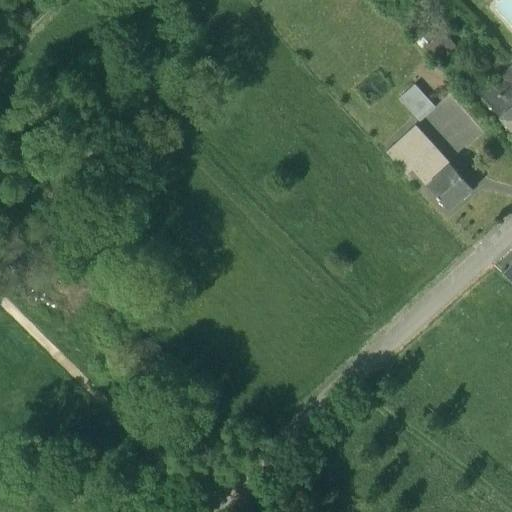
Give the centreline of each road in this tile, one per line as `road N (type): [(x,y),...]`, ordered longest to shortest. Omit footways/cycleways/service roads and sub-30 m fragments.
road 1 (residential): [(231,511),(374,360),(511,238)]
road 2 (track): [(0,304),(214,511)]
